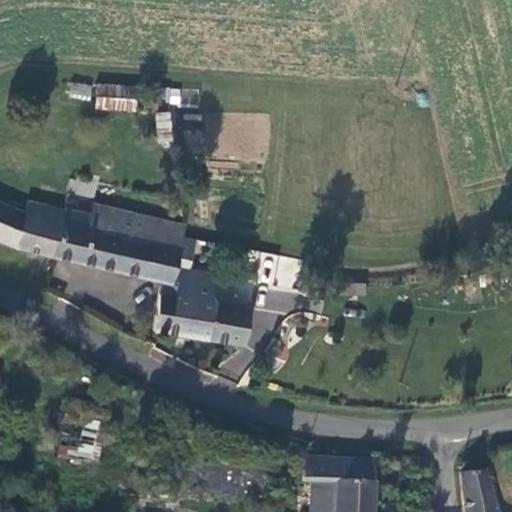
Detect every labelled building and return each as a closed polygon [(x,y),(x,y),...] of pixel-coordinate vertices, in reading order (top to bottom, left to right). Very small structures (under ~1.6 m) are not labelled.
[(93,81),(90,108),(132,112),(135,85),(93,81)] [(155,112),(157,143),(173,141),(170,111),(155,112)] [(0,240),(20,249),(50,256),(62,207),(27,200),(25,213),(0,202),(0,240)] [(162,281),(161,295),(174,296),(178,281),(173,279),(176,266),(177,260),(183,234),(185,226),(92,204),(91,213),(62,207),(50,256),(162,281)] [(191,237),(183,234),(177,260),(185,262),(191,237)] [(290,314),(300,259),(265,253),(260,283),(267,284),(262,310),(290,314)] [(178,281),(174,296),(161,295),(153,332),(243,347),(249,308),(213,302),(214,301),(208,296),(211,281),(206,273),(184,267),(176,266),(173,279),(178,281)] [(325,289),(326,276),(310,275),(309,287),(325,289)] [(333,294),(362,295),(363,285),(334,283),(333,294)] [(239,381),(245,365),(226,359),(221,374),(239,381)] [(105,410),(68,405),(59,460),(97,466),(105,410)] [(154,428),(159,430),(172,434),(175,423),(157,418),(154,428)] [(172,434),(159,430),(153,452),(166,457),(172,434)] [(370,511),(373,462),(302,457),(300,483),(311,485),(309,511),(370,511)] [(497,511),(483,472),(460,473),(463,511),(497,511)]
